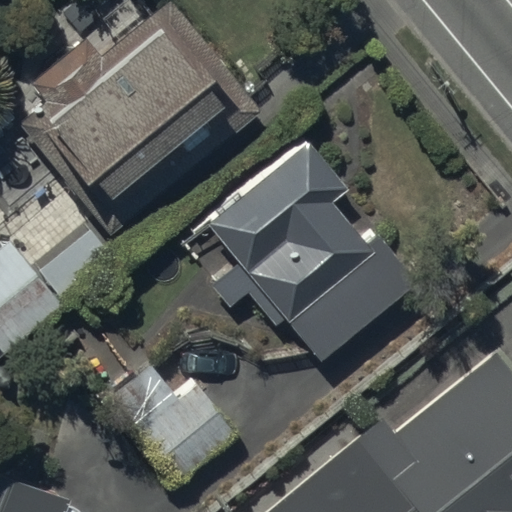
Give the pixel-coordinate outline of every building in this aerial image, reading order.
[(105,227),(253,103),(166,0),(154,0),(95,49),(80,31),(26,77),(41,95),(14,117),(105,227)] [(338,181),(300,135),(199,217),(235,260),(208,282),(224,302),(243,287),(271,321),(280,314),(312,353),(410,273),(371,226),(359,236),(323,193),(338,181)] [(5,233),(0,237),(0,329),(51,287),(5,233)] [(511,511),(511,366),(491,340),(385,426),(370,408),(244,511),(511,511)] [(229,431),(191,380),(132,425),(170,475),(229,431)] [(0,469),(0,511),(56,511),(64,493),(0,469)]
